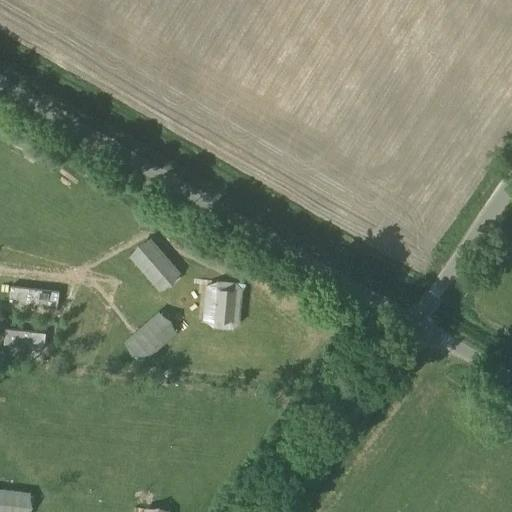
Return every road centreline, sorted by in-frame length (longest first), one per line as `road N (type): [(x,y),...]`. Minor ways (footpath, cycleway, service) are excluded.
road 1 (unclassified): [(413,324),(0,86)]
road 2 (unclassified): [(270,511),(413,324)]
road 3 (unclassified): [(413,324),(511,181)]
